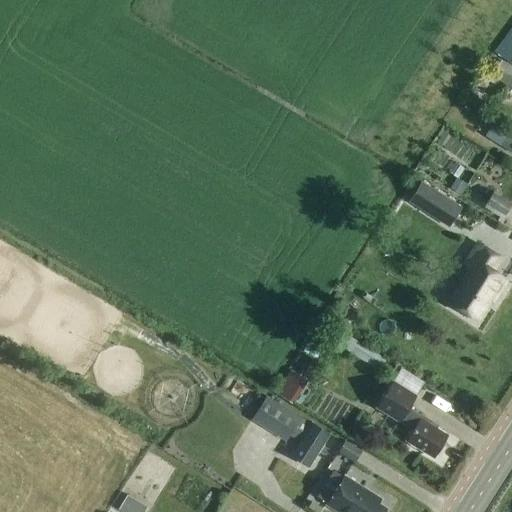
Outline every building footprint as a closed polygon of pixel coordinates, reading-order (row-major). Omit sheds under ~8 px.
[(467,62),(456,79),(493,104),(505,86),(478,68),(505,27),(486,15),(459,56),(467,62)] [(511,27),(494,52),(511,65),(511,27)] [(493,55),(488,62),(495,67),(500,61),(493,55)] [(491,76),(511,88),(511,66),(501,60),(491,76)] [(511,137),(506,134),(499,145),(511,153),(511,137)] [(456,177),(450,187),(460,194),(466,183),(456,177)] [(503,214),(510,201),(494,193),(487,205),(503,214)] [(496,295),(505,279),(494,272),(503,258),(477,242),(463,265),(468,268),(446,301),(476,320),(493,293),(496,295)] [(434,458),(435,456),(437,455),(438,454),(440,453),(440,451),(441,449),(440,447),(447,436),(435,429),(437,426),(412,411),(421,398),(393,380),(376,408),(400,423),(395,432),(405,439),(404,439),(434,458)] [(298,442),(289,456),(309,468),(330,435),(302,417),(268,395),(255,414),(298,442)] [(221,413),(206,441),(209,443),(211,439),(223,446),(228,438),(253,452),(262,435),(221,413)] [(337,511),(383,511),(386,508),(378,504),(381,499),(344,476),(326,505),(337,511)] [(315,511),(302,504),(309,491),(283,477),(266,507),(275,511),(315,511)]
